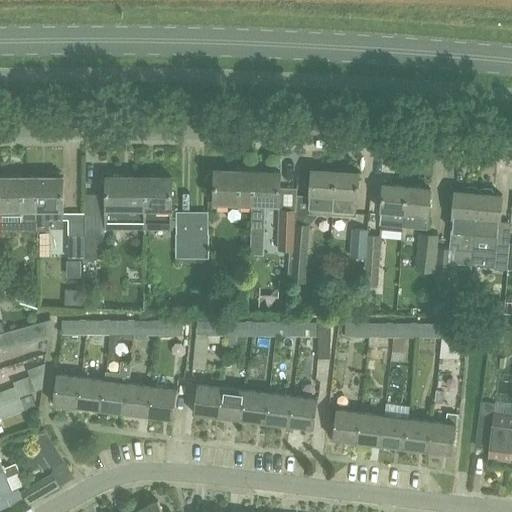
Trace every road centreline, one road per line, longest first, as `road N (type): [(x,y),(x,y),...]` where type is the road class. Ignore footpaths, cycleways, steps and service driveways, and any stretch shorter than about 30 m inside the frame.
road 1 (residential): [(511,153),(313,137),(0,132)]
road 2 (primary): [(511,61),(0,42)]
road 3 (residential): [(54,511),(100,486),(174,475),(504,511)]
